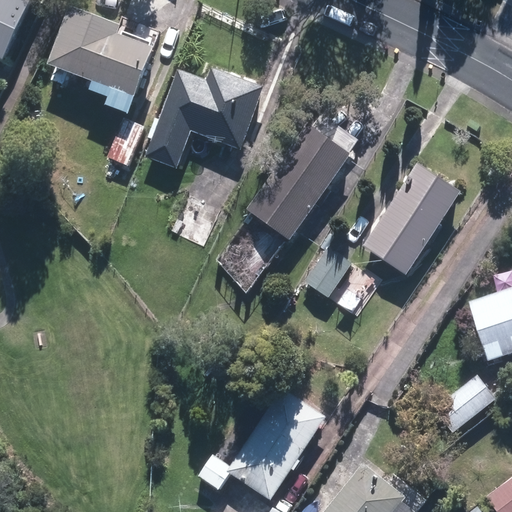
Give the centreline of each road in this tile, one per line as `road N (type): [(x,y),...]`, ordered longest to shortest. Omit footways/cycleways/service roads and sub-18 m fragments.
road 1 (unknown): [(511,196),(297,483)]
road 2 (tertiary): [(511,78),(356,0)]
